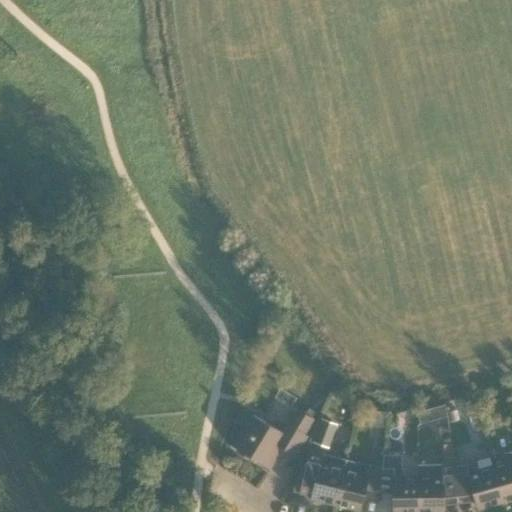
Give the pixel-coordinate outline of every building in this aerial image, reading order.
[(479,421),(473,397),(464,400),(471,424),(479,421)] [(304,433),(313,419),(295,408),(286,422),(281,431),(252,413),(232,446),(268,468),(281,447),(293,455),(306,434),(304,433)] [(316,430),(312,442),(328,448),(333,436),(316,430)] [(442,501),(458,499),(453,465),(456,464),(452,443),(439,444),(442,466),(442,476),(417,476),(417,511),(430,511),(443,511),(442,501)] [(491,466),(501,500),(511,497),(511,449),(502,453),(504,462),(491,466)] [(292,490),(300,492),(299,494),(334,503),(345,458),(310,450),(307,462),(304,462),(292,490)] [(382,455),(381,466),(389,467),(392,467),(402,467),(401,455),(382,455)] [(369,464),(345,458),(334,503),(359,509),(364,488),(378,490),(381,466),(374,465),(369,464)] [(453,465),(458,499),(474,496),(477,507),(501,500),(491,466),(479,469),(476,460),(465,463),(456,464),(453,465)] [(389,467),(381,466),(378,490),(392,492),(392,511),(417,511),(417,476),(405,476),(404,467),(402,467),(392,467),(389,467)]
